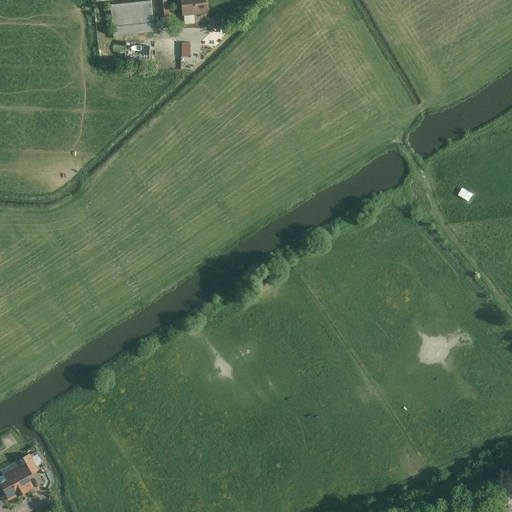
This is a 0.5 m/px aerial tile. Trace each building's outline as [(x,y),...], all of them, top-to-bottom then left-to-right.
[(172,15),(171,0),(159,0),(160,16),(172,15)] [(207,0),(180,0),(183,17),(209,14),(207,0)] [(156,32),(153,2),(114,6),(117,36),(156,32)] [(184,41),(184,55),(194,55),(193,41),(184,41)] [(427,75),(421,81),(432,90),(437,83),(427,75)] [(16,461),(19,465),(21,464),(27,475),(38,469),(29,453),(16,461)] [(19,465),(0,475),(0,483),(9,500),(34,486),(27,475),(21,464),(19,465)]
